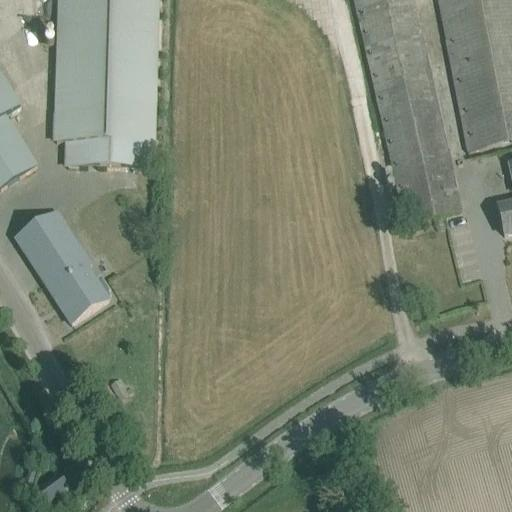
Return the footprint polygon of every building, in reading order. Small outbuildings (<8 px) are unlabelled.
[(151,173),(155,0),(60,0),(56,145),(69,146),(68,171),(151,173)] [(413,2),(407,3),(406,0),(353,0),(357,14),(404,226),(461,214),(413,2)] [(511,0),(436,0),(467,155),(496,149),(511,146),(511,0)] [(4,120),(20,109),(0,78),(0,194),(37,170),(4,120)] [(511,237),(511,164),(505,166),(511,191),(511,207),(498,211),(504,239),(511,237)] [(33,231),(16,242),(72,328),(88,318),(109,304),(107,302),(111,300),(108,296),(110,294),(101,279),(95,283),(87,271),(92,268),(58,215),(33,231)] [(120,382),(111,387),(121,403),(129,398),(128,397),(133,394),(131,391),(127,393),(120,382)] [(59,478),(37,494),(46,507),(68,491),(59,478)]
